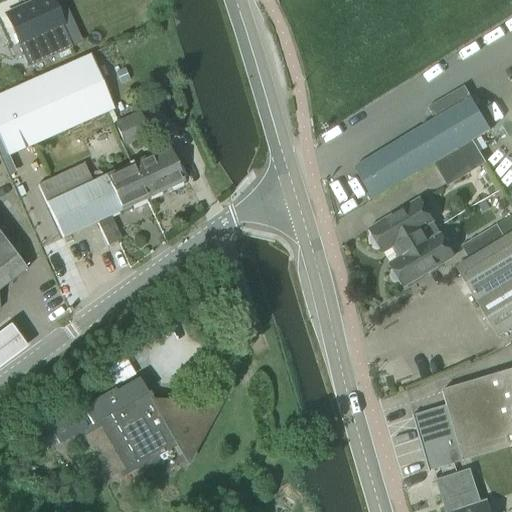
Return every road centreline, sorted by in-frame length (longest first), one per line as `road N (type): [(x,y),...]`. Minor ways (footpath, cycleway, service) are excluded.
road 1 (unclassified): [(0,386),(238,214),(294,192)]
road 2 (tertiary): [(294,192),(381,511)]
road 3 (tertiary): [(235,0),(294,192)]
